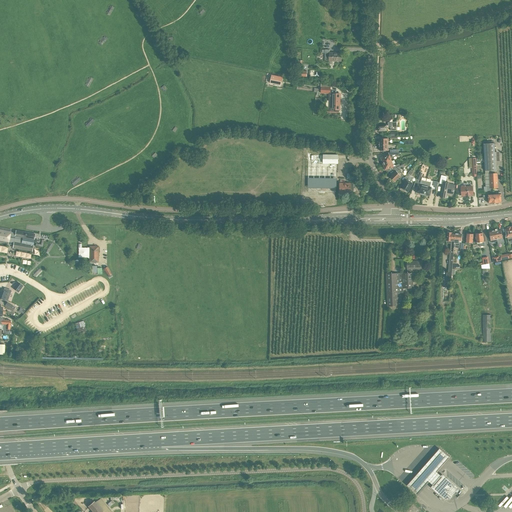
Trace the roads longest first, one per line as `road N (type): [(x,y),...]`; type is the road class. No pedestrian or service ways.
road 1 (motorway): [(511,395),(0,424)]
road 2 (unclassified): [(0,209),(56,199),(313,212),(390,205)]
road 3 (secondary): [(0,216),(77,208),(154,218),(390,219)]
road 4 (unclassified): [(364,511),(356,481),(326,468),(51,480),(18,489)]
road 5 (motorway): [(145,440),(511,420)]
road 6 (motorway): [(145,440),(332,450),(366,465)]
road 7 (unclassified): [(390,205),(368,151),(372,0)]
road 8 (motorway): [(0,448),(145,440)]
road 9 (track): [(511,7),(371,45)]
road 10 (unclassified): [(390,205),(468,211),(511,204)]
road 11 (secondary): [(390,219),(511,213)]
